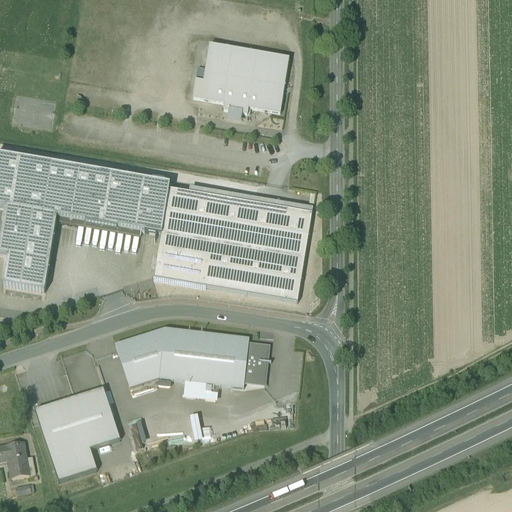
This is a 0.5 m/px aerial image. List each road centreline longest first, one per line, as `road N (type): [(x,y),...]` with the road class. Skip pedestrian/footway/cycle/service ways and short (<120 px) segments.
road 1 (track): [(138,511),(336,437),(511,350)]
road 2 (unclassified): [(0,364),(180,310),(314,335)]
road 3 (unclassified): [(337,292),(337,0)]
road 4 (motorway): [(511,398),(263,511)]
road 5 (motorway): [(321,511),(511,424)]
road 6 (unclassified): [(325,346),(337,381),(336,511)]
